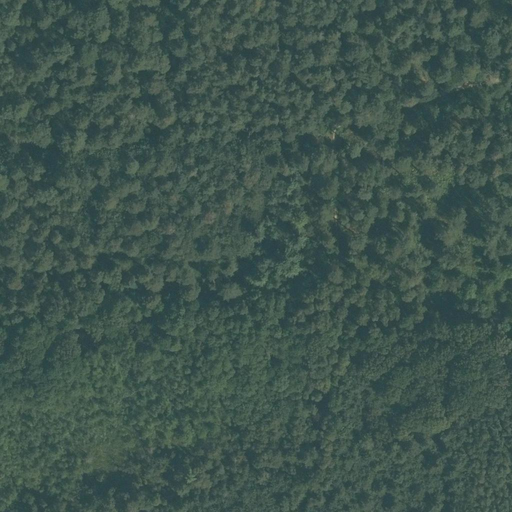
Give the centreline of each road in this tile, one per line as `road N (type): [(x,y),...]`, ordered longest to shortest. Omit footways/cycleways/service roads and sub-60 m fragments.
road 1 (track): [(0,145),(331,126)]
road 2 (track): [(331,126),(448,91)]
